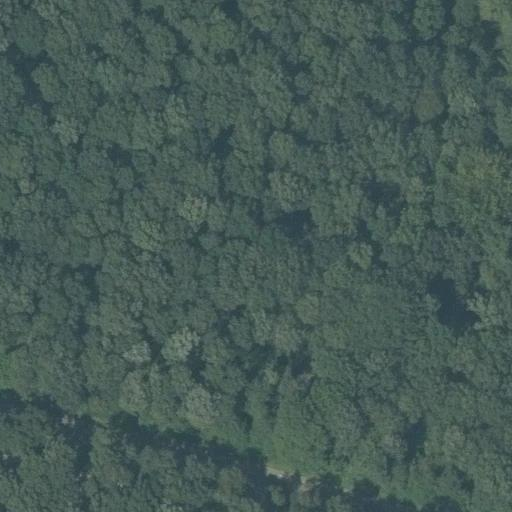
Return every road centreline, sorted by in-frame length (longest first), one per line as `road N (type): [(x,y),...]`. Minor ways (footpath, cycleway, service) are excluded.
road 1 (unknown): [(511,297),(446,290),(205,159),(122,135),(0,71)]
road 2 (tertiary): [(0,413),(382,511)]
